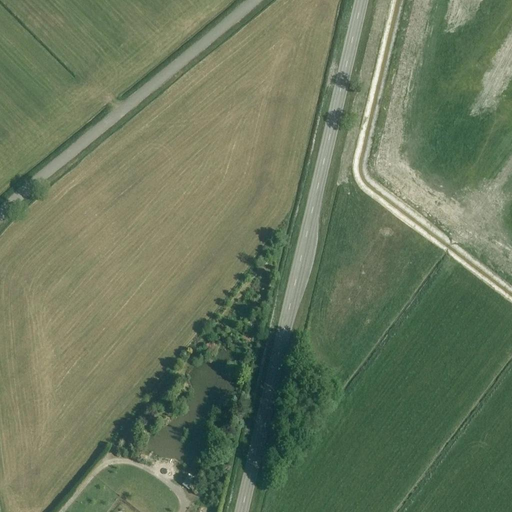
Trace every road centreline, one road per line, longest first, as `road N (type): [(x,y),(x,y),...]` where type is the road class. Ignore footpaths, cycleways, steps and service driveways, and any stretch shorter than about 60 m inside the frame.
road 1 (secondary): [(242,511),(361,0)]
road 2 (unclassified): [(0,214),(253,0)]
